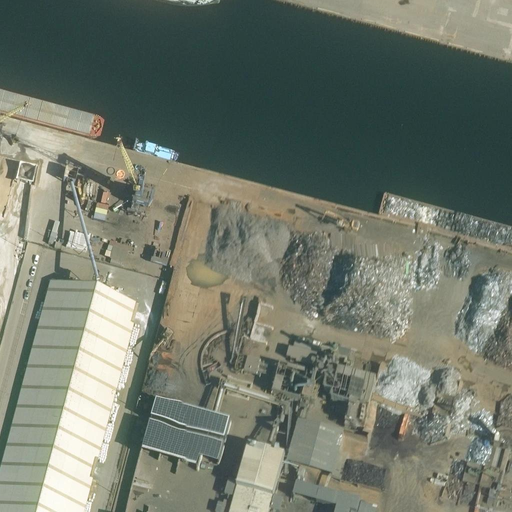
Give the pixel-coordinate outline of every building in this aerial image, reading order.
[(53,246),(58,228),(52,226),(47,245),(53,246)] [(0,511),(80,511),(135,305),(53,283),(0,480),(0,511)] [(249,359),(245,373),(258,377),(261,363),(249,359)] [(364,385),(366,376),(350,373),(348,382),(364,385)] [(352,400),(346,424),(363,428),(370,405),(352,400)] [(286,458),(277,455),(272,476),(271,476),(281,479),(286,458)] [(484,469),(480,488),(491,491),(495,472),(484,469)]
